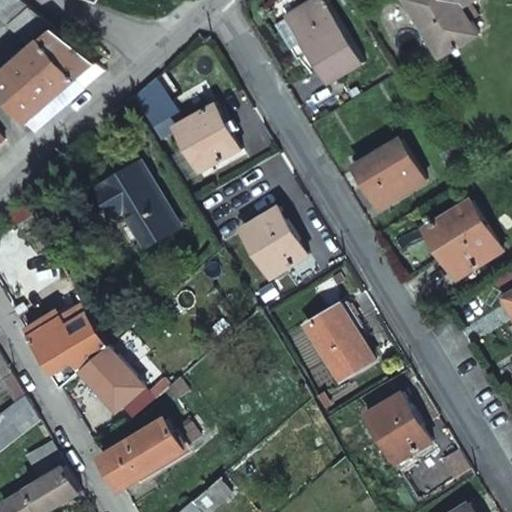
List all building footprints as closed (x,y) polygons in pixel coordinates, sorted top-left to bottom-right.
[(54,24),(43,15),(24,0),(0,0),(0,16),(12,28),(15,25),(32,42),(42,35),(54,24)] [(329,84),(364,66),(326,0),(320,0),(291,17),(304,42),(329,84)] [(489,25),(473,0),(411,0),(444,52),(489,25)] [(293,49),(304,42),(291,17),(278,24),(293,49)] [(106,67),(58,28),(45,38),(79,78),(85,86),(107,68),(106,67)] [(81,90),(74,82),(79,78),(45,38),(0,76),(0,86),(36,129),(81,90)] [(132,124),(147,115),(135,95),(120,108),(132,124)] [(203,168),(242,146),(217,102),(178,124),(203,168)] [(384,206),(424,182),(399,140),(359,164),(384,206)] [(180,226),(144,164),(102,188),(119,216),(126,212),(146,246),(180,226)] [(461,273),(503,247),(475,199),(432,226),(461,273)] [(272,274),(308,252),(279,206),(243,228),(272,274)] [(375,358),(356,326),(363,323),(348,299),(307,324),(341,378),(375,358)] [(88,303),(67,316),(72,324),(93,310),(88,303)] [(33,336),(67,316),(63,309),(29,330),(33,336)] [(84,369),(113,343),(93,310),(72,324),(67,316),(33,336),(64,387),(84,369)] [(150,389),(146,385),(148,383),(113,343),(84,369),(119,409),(125,403),(136,414),(157,396),(170,385),(172,383),(165,376),(150,389)] [(192,390),(180,376),(172,383),(170,385),(180,397),(181,398),(185,395),(192,390)] [(397,461),(432,439),(404,392),(368,413),(397,461)] [(0,435),(0,451),(42,418),(36,407),(0,435)] [(176,426),(170,416),(105,455),(123,486),(188,447),(187,444),(199,434),(190,418),(176,426)] [(10,511),(47,511),(85,490),(55,440),(30,454),(44,478),(5,502),(10,511)] [(334,466),(339,472),(351,461),(347,454),(334,466)] [(209,511),(233,491),(222,477),(197,499),(181,511),(209,511)] [(477,511),(471,502),(454,511),(477,511)]
